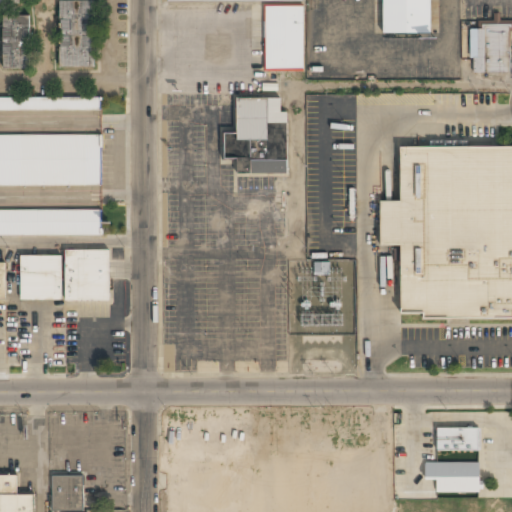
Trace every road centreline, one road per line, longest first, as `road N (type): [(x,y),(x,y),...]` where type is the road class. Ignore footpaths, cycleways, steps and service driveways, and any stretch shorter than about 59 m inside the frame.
road 1 (tertiary): [(511,392),(0,396)]
road 2 (residential): [(144,0),(143,511)]
